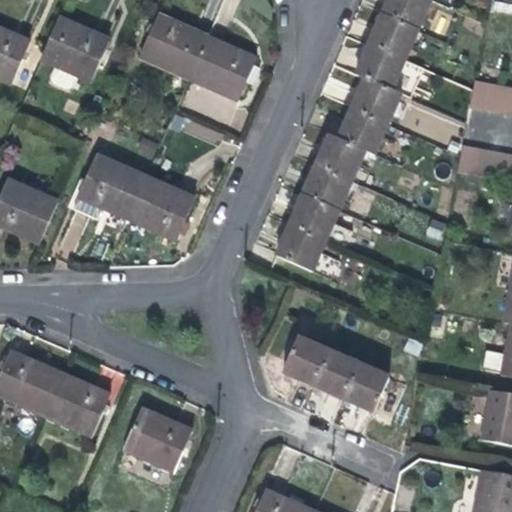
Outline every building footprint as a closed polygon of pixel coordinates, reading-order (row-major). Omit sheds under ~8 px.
[(430,2),(424,0),(387,0),(381,16),(417,32),(430,2)] [(424,0),(430,2),(445,9),(448,0),(424,0)] [(189,80),(208,38),(158,16),(140,58),(189,80)] [(417,32),(381,16),(368,46),(404,62),(417,32)] [(111,41),(60,17),(41,60),(56,66),(50,84),(74,94),(81,76),(93,81),(111,41)] [(30,42),(0,29),(0,78),(11,84),(30,42)] [(255,59),(208,38),(189,80),(237,101),(255,59)] [(404,62),(368,46),(354,76),(363,80),(391,92),(404,62)] [(400,96),(391,92),(363,80),(350,110),(388,126),(400,96)] [(511,91),(473,84),(468,110),(511,118),(511,91)] [(388,126),(350,110),(338,140),(365,152),(375,156),(388,126)] [(352,182),(365,152),(338,140),(328,136),(316,165),(352,182)] [(511,184),(511,156),(462,147),(457,173),(511,184)] [(79,197),(128,219),(146,178),(97,156),(79,197)] [(303,196),(340,212),(352,182),(316,165),(303,196)] [(0,186),(0,226),(40,245),(58,203),(4,178),(0,186)] [(146,178),(128,219),(177,241),(194,200),(146,178)] [(290,225),(327,242),(340,212),(303,196),(290,225)] [(441,240),(446,224),(430,219),(425,235),(441,240)] [(313,272),(327,242),(290,225),(277,256),(313,272)] [(284,375),(314,388),(330,351),(300,338),(284,375)] [(498,371),(503,353),(487,349),(482,367),(498,371)] [(314,388),(343,401),(359,364),(330,351),(314,388)] [(0,397),(43,416),(61,375),(11,353),(0,376),(0,397)] [(359,364),(343,401),(374,415),(390,377),(359,364)] [(110,396),(61,375),(43,416),(92,438),(110,396)] [(511,397),(496,394),(486,443),(511,448),(511,397)] [(142,411),(124,451),(174,474),(191,432),(142,411)] [(511,511),(511,476),(482,471),(474,511),(511,511)] [(256,511),(311,511),(266,491),(256,511)]
